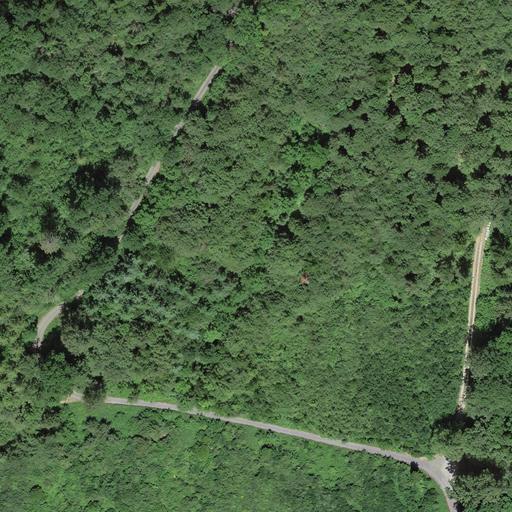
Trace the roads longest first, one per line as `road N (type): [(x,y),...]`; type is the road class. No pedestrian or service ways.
road 1 (track): [(454,511),(447,471),(228,419),(65,398),(38,382),(37,337),(91,284),(157,159),(260,0)]
road 2 (track): [(511,140),(480,236),(447,471)]
